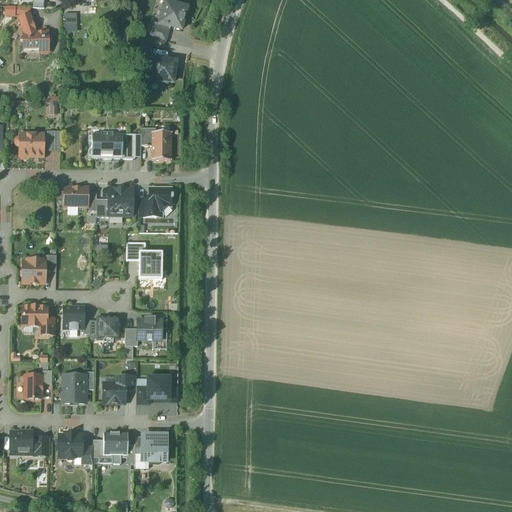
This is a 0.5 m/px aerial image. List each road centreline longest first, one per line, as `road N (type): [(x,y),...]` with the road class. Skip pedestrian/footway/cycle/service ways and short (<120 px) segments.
road 1 (residential): [(2,299),(4,175),(209,180)]
road 2 (unclassified): [(207,424),(209,180)]
road 3 (residential): [(207,424),(0,419)]
road 4 (unclassified): [(209,180),(212,107),(235,0)]
